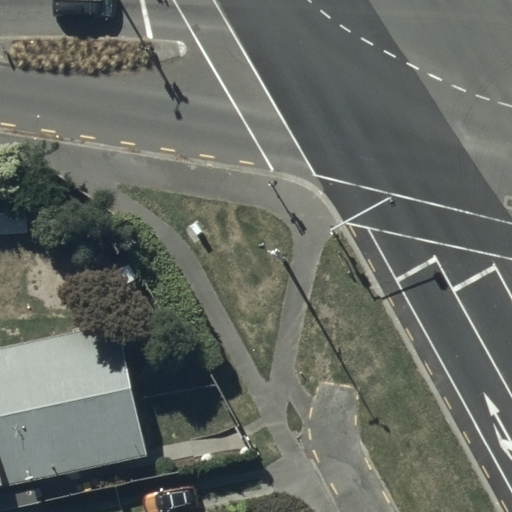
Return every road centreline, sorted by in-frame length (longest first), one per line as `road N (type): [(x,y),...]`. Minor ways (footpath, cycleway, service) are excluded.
road 1 (tertiary): [(0,49),(444,112)]
road 2 (trunk): [(444,112),(335,0)]
road 3 (trunk): [(444,112),(511,212)]
